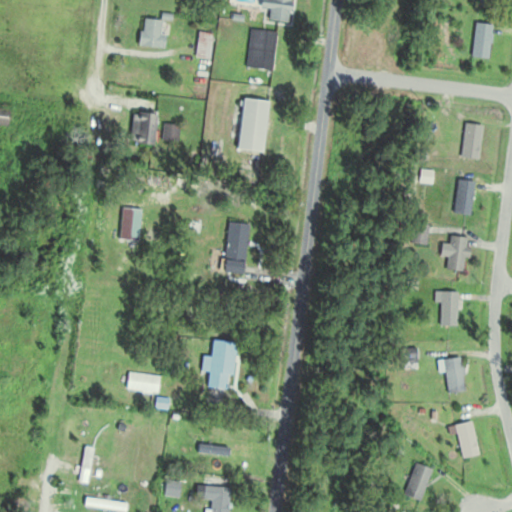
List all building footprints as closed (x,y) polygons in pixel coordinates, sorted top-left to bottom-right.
[(286,24),(288,0),(268,0),(269,2),(258,1),(258,9),(266,10),(265,22),(286,24)] [(161,48),(161,21),(138,21),(138,48),(161,48)] [(488,59),(488,26),(470,26),(470,59),(488,59)] [(248,30),(244,68),(270,72),(275,34),(248,30)] [(207,72),(210,35),(196,33),(192,70),(207,72)] [(265,102),(239,100),(234,152),(260,154),(265,102)] [(152,114),(130,114),(130,147),(152,147),(152,114)] [(476,160),(479,127),(462,125),(458,159),(476,160)] [(471,183),(454,181),(451,215),(468,217),(471,183)] [(137,242),(137,210),(117,210),(117,242),(137,242)] [(226,223),(219,273),(241,275),(247,226),(226,223)] [(467,240),(446,237),(440,270),(462,274),(467,240)] [(455,294),(436,294),(436,327),(455,327),(455,294)] [(233,344),(210,341),(203,387),(226,390),(233,344)] [(459,356),(439,358),(443,395),(462,393),(459,356)] [(475,457),(470,423),(453,426),(458,460),(475,457)] [(210,450),(244,453),(245,443),(211,440),(210,450)] [(92,450),(83,448),(74,483),(83,485),(92,450)] [(429,471),(413,464),(400,497),(417,503),(429,471)] [(178,499),(179,483),(162,482),(162,498),(178,499)] [(226,511),(228,489),(203,487),(202,500),(209,501),(208,511),(226,511)] [(82,506),(112,511),(121,511),(123,505),(83,497),(82,506)]
